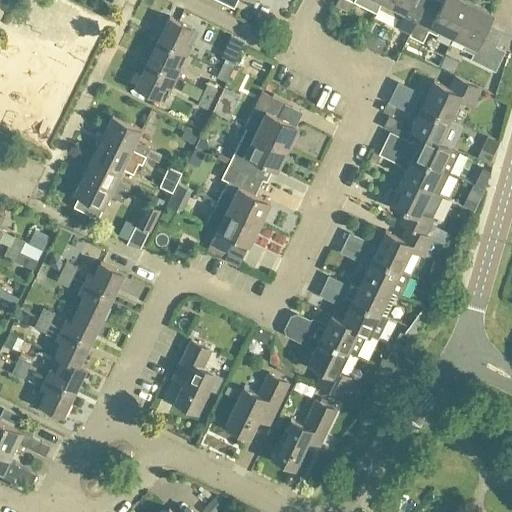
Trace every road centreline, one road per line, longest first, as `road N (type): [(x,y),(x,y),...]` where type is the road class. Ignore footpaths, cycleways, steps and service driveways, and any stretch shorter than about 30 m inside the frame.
road 1 (residential): [(178,275),(266,315),(278,302),(349,146),(360,95),(346,67),(296,41)]
road 2 (residential): [(466,352),(336,511)]
road 3 (residential): [(511,182),(466,352)]
road 4 (residential): [(105,424),(178,275)]
road 5 (residential): [(152,447),(280,511)]
road 6 (residential): [(296,41),(280,51),(178,0)]
